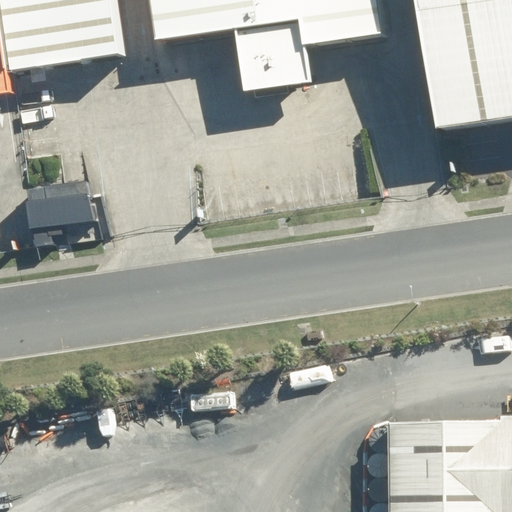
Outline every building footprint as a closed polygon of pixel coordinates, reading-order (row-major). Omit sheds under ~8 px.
[(0,0),(0,93),(26,90),(24,71),(13,0),(0,0)] [(149,52),(141,0),(13,0),(24,71),(149,52)] [(402,38),(396,0),(171,0),(178,45),(258,34),(267,96),(333,86),(328,49),(402,38)] [(511,0),(452,0),(471,132),(511,126),(511,0)] [(511,511),(511,425),(418,427),(419,511),(511,511)]
